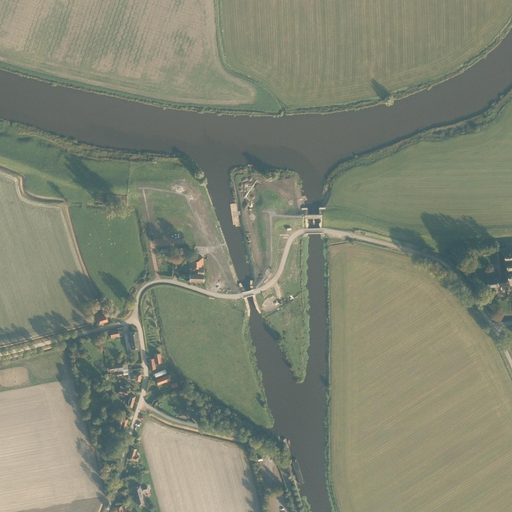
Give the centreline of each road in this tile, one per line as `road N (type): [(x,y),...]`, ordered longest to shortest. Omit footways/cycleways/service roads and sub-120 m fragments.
road 1 (unclassified): [(511,362),(441,261),(320,230)]
road 2 (unclassified): [(134,320),(136,298),(149,283),(230,296),(262,288),(295,237),(320,230)]
road 3 (unclassified): [(298,511),(282,467),(263,445),(140,402)]
